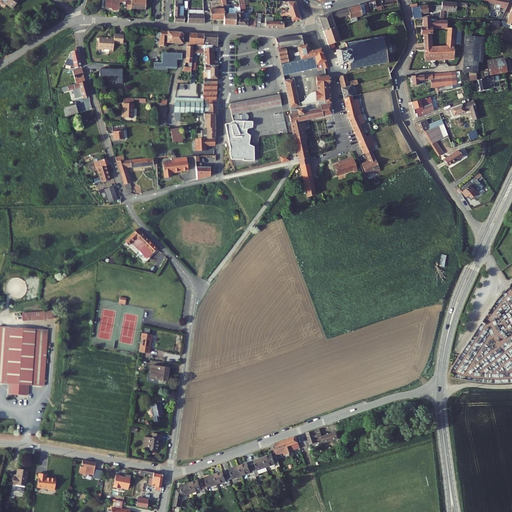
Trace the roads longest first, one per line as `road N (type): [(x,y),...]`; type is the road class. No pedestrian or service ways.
road 1 (residential): [(169,470),(195,286),(126,200)]
road 2 (residential): [(440,390),(383,400),(169,470)]
road 3 (residential): [(405,0),(412,42),(400,83),(409,121),(483,236)]
road 4 (residential): [(78,20),(126,200)]
road 5 (residential): [(126,200),(219,178),(224,98)]
road 6 (residential): [(169,470),(0,442)]
road 7 (residential): [(227,29),(78,20)]
road 8 (residential): [(324,47),(341,145),(310,160)]
